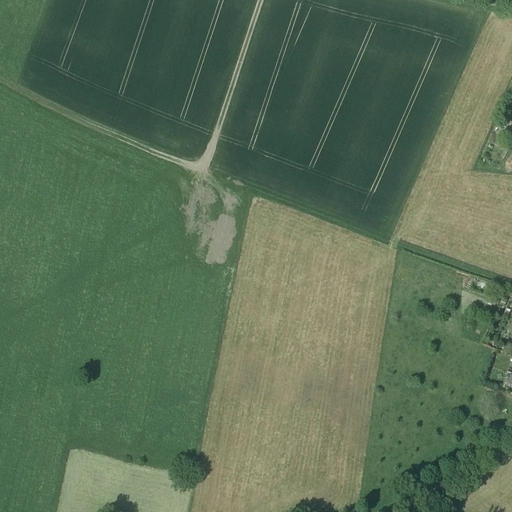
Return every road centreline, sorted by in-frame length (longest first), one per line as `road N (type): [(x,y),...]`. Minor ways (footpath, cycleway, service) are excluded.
road 1 (track): [(511,287),(203,173),(0,82)]
road 2 (track): [(203,173),(261,0)]
road 3 (track): [(386,511),(454,480),(511,437)]
